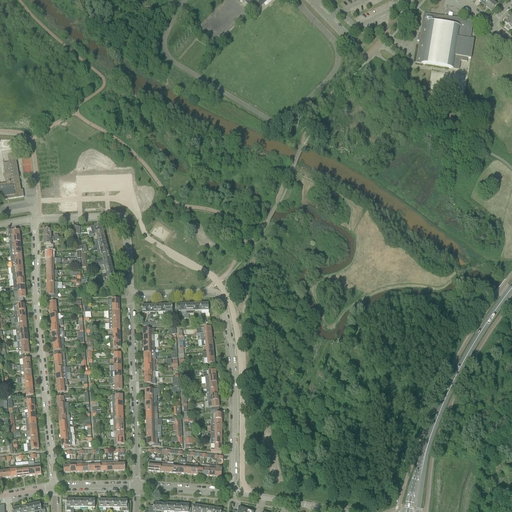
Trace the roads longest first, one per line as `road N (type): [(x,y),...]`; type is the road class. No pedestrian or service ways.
road 1 (residential): [(232,491),(233,391),(218,297),(131,297)]
road 2 (residential): [(52,486),(35,219)]
road 3 (residential): [(131,297),(137,485)]
road 4 (secondary): [(427,444),(446,395),(511,287)]
road 5 (residential): [(35,219),(119,216),(131,297)]
road 6 (track): [(264,411),(244,316),(245,248)]
